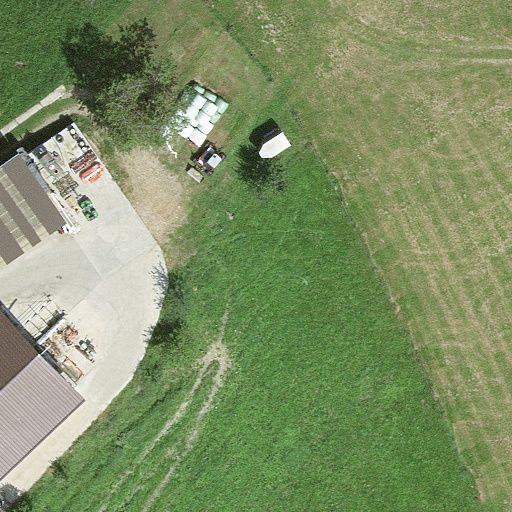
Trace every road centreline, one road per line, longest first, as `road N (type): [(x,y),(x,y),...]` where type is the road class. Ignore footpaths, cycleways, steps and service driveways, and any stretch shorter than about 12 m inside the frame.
road 1 (track): [(0,502),(98,395),(162,284),(179,214),(145,152),(91,128),(45,128),(0,157)]
road 2 (track): [(319,0),(386,55),(511,55)]
